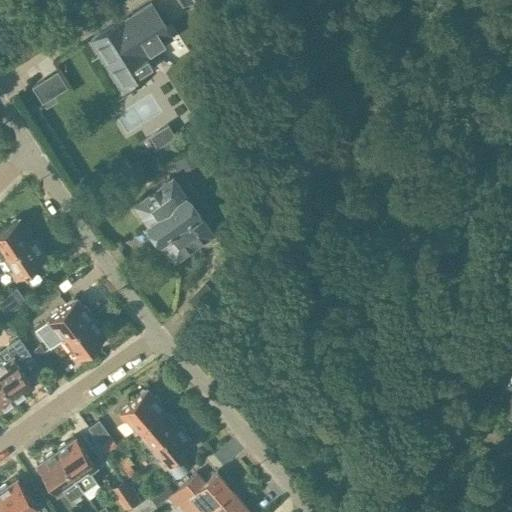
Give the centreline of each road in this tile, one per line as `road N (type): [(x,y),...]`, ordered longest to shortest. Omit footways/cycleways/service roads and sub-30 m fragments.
road 1 (residential): [(158,336),(311,511)]
road 2 (residential): [(29,152),(158,336)]
road 3 (residential): [(0,448),(158,336)]
